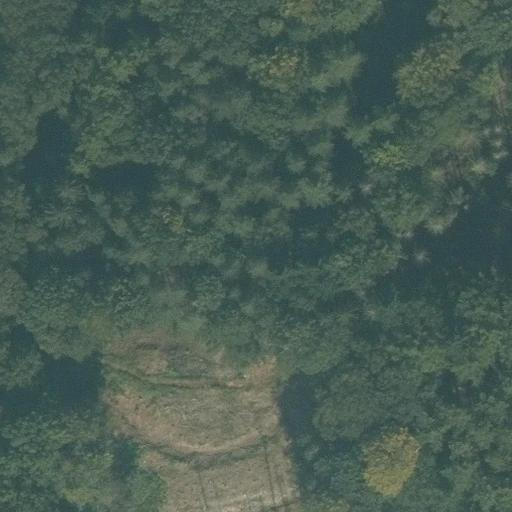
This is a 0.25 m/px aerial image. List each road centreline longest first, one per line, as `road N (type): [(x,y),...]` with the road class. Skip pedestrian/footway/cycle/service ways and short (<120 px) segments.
road 1 (unknown): [(229,0),(132,158),(114,237),(59,285),(7,303)]
road 2 (track): [(0,306),(61,252),(130,93),(195,0)]
